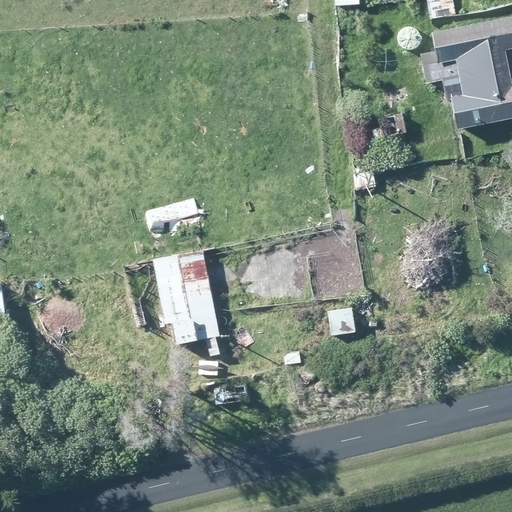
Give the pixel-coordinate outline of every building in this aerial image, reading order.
[(455,17),(453,0),(427,0),(429,20),(455,17)] [(511,21),(431,38),(435,57),(422,59),(428,89),(460,82),(463,94),(450,96),(457,131),(511,120),(511,21)] [(201,233),(198,217),(149,225),(152,241),(201,233)] [(209,281),(204,254),(155,263),(170,346),(219,337),(209,281)] [(4,287),(0,287),(0,363),(17,361),(4,287)]
